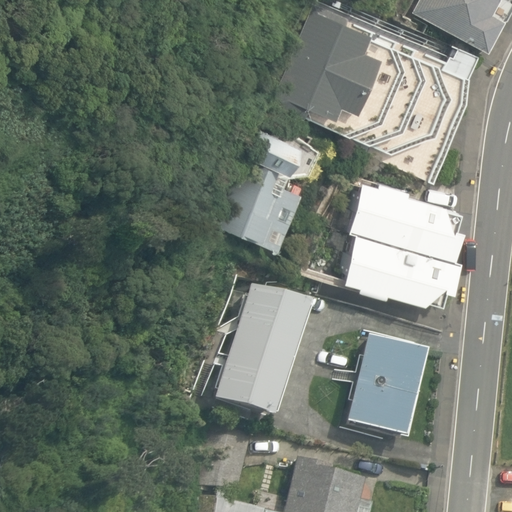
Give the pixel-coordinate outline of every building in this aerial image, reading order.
[(511,0),(407,0),(403,7),(480,50),(496,20),(505,18),(511,2),(511,0)] [(309,2),(266,104),(383,149),(367,156),(429,181),(458,111),(463,80),(439,71),(442,65),(338,22),(341,15),(309,2)] [(445,57),(440,70),(464,78),(472,55),(451,47),(447,57),(445,57)] [(213,225),(268,249),(292,191),(268,181),(274,169),(278,171),(297,165),(306,144),(278,128),(255,129),(213,225)] [(354,180),(342,229),(445,255),(452,228),(446,226),(451,207),(397,193),(399,187),(372,181),(371,184),(354,180)] [(451,260),(347,233),(334,280),(349,283),(347,289),(376,296),(377,293),(413,302),(431,299),(434,288),(443,289),(451,260)] [(210,401),(264,418),(301,305),(246,287),(210,401)] [(342,424),(399,438),(421,352),(364,337),(342,424)] [(232,489),(242,447),(214,440),(204,483),(232,489)] [(365,511),(370,495),(362,493),(361,500),(357,499),(362,479),(329,472),(330,466),(294,458),(281,511),(269,511),(262,510),(262,511),(365,511)]
